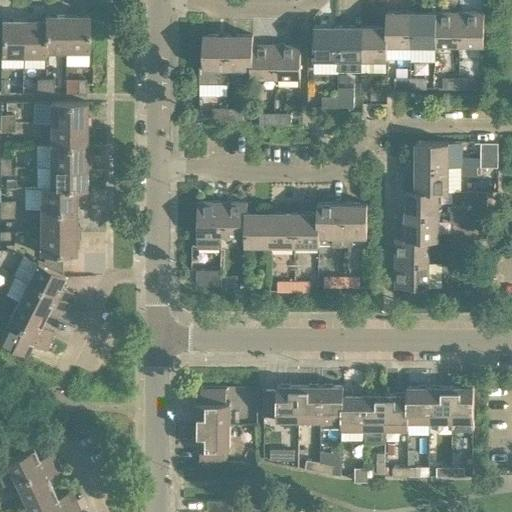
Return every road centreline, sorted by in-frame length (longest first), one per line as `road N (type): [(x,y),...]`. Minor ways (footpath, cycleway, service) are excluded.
road 1 (residential): [(158,167),(325,175),(382,126),(511,125)]
road 2 (residential): [(157,338),(511,341)]
road 3 (unclassified): [(154,511),(157,338)]
road 4 (unclassified): [(158,167),(155,7)]
road 5 (residential): [(155,7),(294,11),(309,0)]
road 6 (residential): [(155,278),(109,277),(66,367)]
